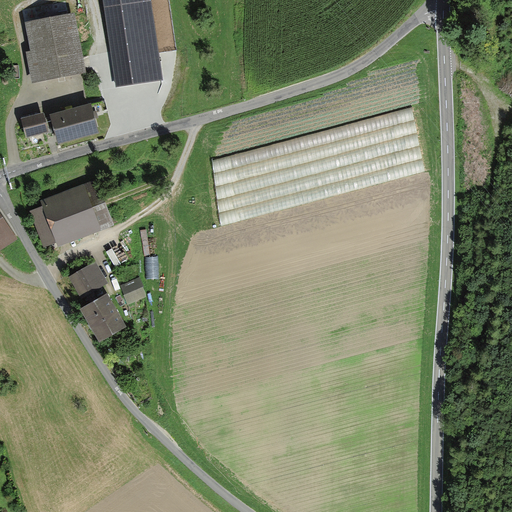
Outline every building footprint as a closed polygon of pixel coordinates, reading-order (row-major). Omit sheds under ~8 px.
[(150,0),(103,0),(117,88),(163,81),(150,0)] [(85,75),(74,17),(22,28),(34,85),(85,75)] [(100,136),(91,106),(49,118),(54,133),(58,148),(100,136)] [(43,115),(22,121),(27,141),(54,133),(49,118),(44,119),(43,115)] [(41,207),(31,211),(45,247),(56,243),(59,250),(115,228),(97,180),(40,202),(41,207)] [(0,252),(16,241),(0,216),(0,252)] [(95,265),(70,280),(84,303),(96,297),(92,289),(105,281),(95,265)] [(148,297),(140,278),(119,287),(127,306),(148,297)] [(107,296),(81,311),(100,344),(126,329),(107,296)]
